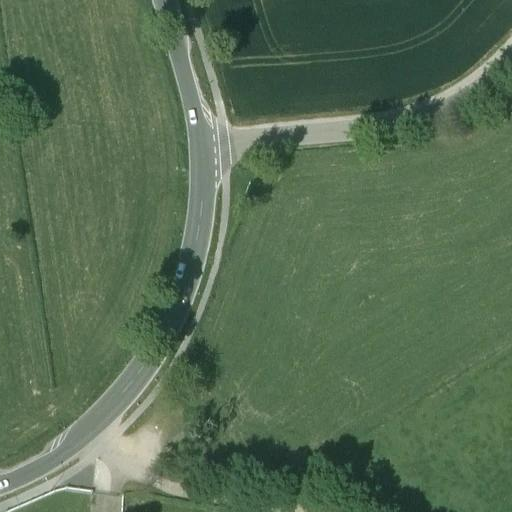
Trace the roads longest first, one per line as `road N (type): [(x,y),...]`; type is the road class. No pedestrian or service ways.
road 1 (secondary): [(0,483),(91,431),(150,360),(190,263),(201,152)]
road 2 (tertiary): [(224,148),(440,112),(469,96),(511,53)]
road 3 (track): [(91,431),(157,483),(316,511)]
road 4 (secondary): [(201,152),(163,0)]
